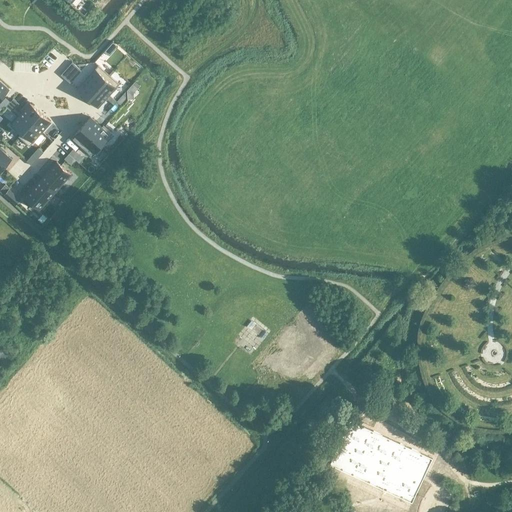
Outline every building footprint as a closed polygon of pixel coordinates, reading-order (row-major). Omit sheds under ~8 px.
[(91,70),(73,90),(83,100),(102,79),(91,70)] [(0,77),(0,100),(11,88),(0,77)] [(102,79),(83,100),(94,109),(112,88),(102,79)] [(105,112),(111,118),(140,89),(134,83),(105,112)] [(18,104),(13,99),(7,106),(12,111),(18,104)] [(31,101),(13,122),(24,131),(42,111),(31,101)] [(42,111),(24,131),(34,141),(53,120),(42,111)] [(89,115),(79,125),(100,144),(109,133),(89,115)] [(79,125),(70,136),(91,154),(100,144),(79,125)] [(65,157),(73,165),(82,155),(74,147),(65,157)] [(31,165),(43,152),(39,148),(27,161),(31,165)] [(0,150),(0,178),(4,182),(18,167),(0,150)] [(59,162),(42,181),(57,194),(74,175),(59,162)] [(42,181),(26,199),(41,213),(57,194),(42,181)] [(12,201),(16,196),(9,189),(4,195),(12,201)] [(0,343),(0,358),(8,365),(15,357),(0,343)] [(432,458),(350,420),(329,464),(412,502),(432,458)]
